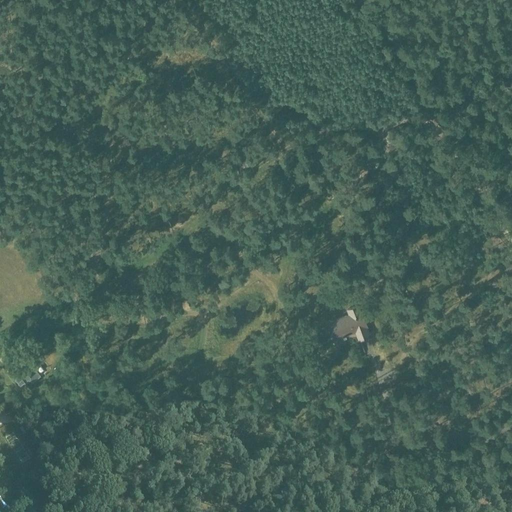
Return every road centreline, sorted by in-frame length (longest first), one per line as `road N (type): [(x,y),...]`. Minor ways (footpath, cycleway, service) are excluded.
road 1 (track): [(92,287),(148,258),(294,144),(323,131),(412,120),(434,129),(511,242)]
road 2 (track): [(354,511),(351,483),(390,434),(366,341)]
road 3 (tertiary): [(375,511),(511,420)]
road 4 (track): [(384,447),(442,430),(511,380)]
